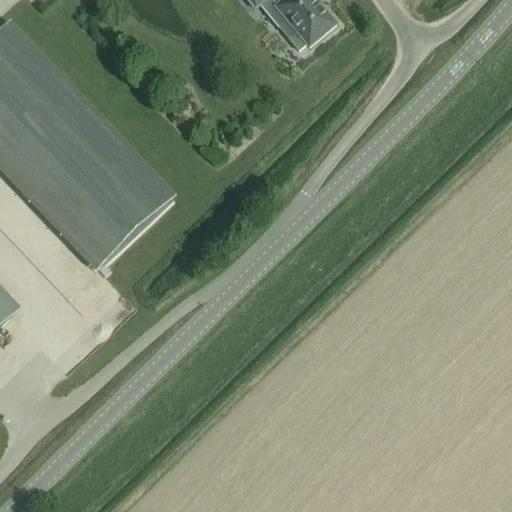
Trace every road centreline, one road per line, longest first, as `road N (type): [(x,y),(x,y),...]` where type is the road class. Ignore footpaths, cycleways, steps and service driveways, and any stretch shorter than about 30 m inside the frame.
road 1 (tertiary): [(12,511),(309,220)]
road 2 (tertiary): [(309,220),(511,3)]
road 3 (unclassified): [(309,220),(407,44)]
